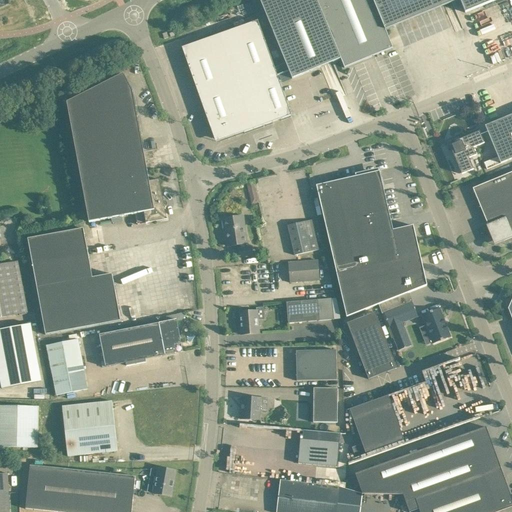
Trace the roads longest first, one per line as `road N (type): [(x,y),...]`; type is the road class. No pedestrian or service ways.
road 1 (unclassified): [(197,511),(211,330),(194,185)]
road 2 (unclassified): [(194,185),(400,120)]
road 3 (unclassified): [(194,185),(130,8)]
road 4 (unclassified): [(400,120),(466,284)]
road 5 (unclassified): [(511,406),(466,284)]
road 6 (unclassified): [(400,120),(511,71)]
